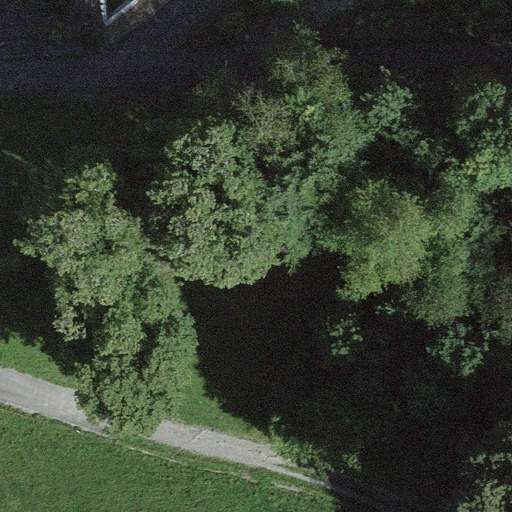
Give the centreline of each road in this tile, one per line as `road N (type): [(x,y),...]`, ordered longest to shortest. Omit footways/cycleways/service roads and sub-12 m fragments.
road 1 (track): [(266,459),(376,426),(511,437)]
road 2 (track): [(403,511),(266,459)]
